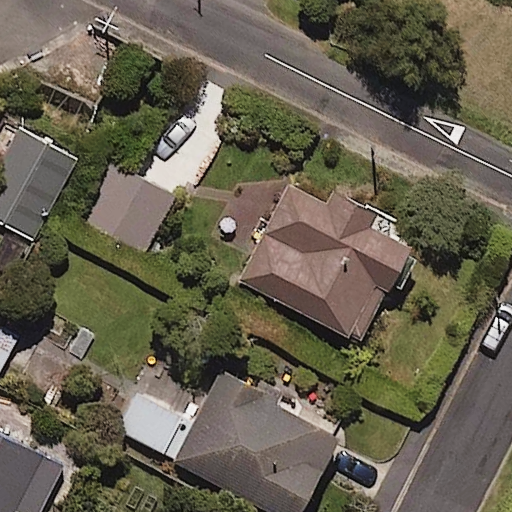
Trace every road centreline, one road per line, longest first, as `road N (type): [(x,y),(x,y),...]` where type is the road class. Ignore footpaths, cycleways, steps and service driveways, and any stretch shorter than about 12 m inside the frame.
road 1 (residential): [(511,176),(153,0)]
road 2 (residential): [(441,511),(511,364)]
